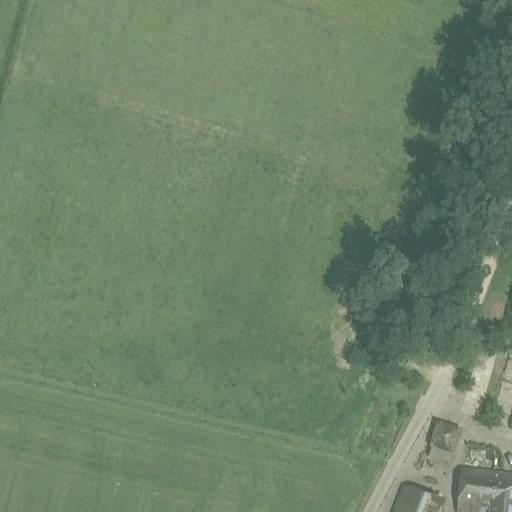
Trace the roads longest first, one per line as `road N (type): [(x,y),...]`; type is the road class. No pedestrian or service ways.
road 1 (track): [(446,367),(511,200)]
road 2 (unclassified): [(368,511),(446,367)]
